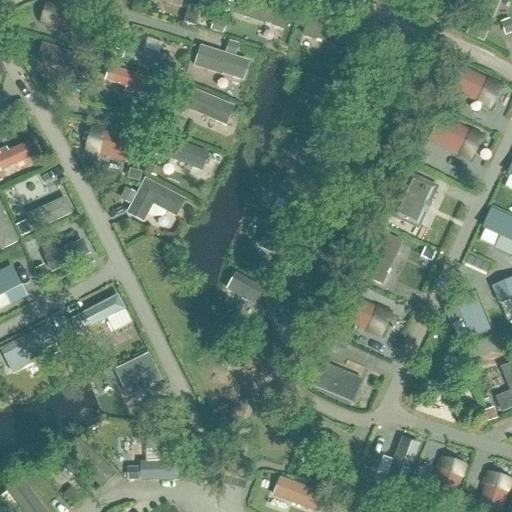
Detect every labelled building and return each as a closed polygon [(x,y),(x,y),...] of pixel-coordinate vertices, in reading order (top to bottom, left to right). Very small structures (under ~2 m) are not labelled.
[(186,0),(181,17),(195,21),(201,0),(186,0)] [(238,0),(232,20),(282,36),(289,16),(238,0)] [(489,0),(480,0),(465,38),(482,45),(499,4),(489,0)] [(45,5),(39,24),(76,34),(81,15),(45,5)] [(504,37),(511,33),(511,29),(508,20),(499,23),(504,37)] [(305,22),(299,42),(351,58),(356,38),(305,22)] [(166,77),(174,54),(124,37),(116,60),(166,77)] [(41,47),(34,63),(83,79),(89,63),(41,47)] [(197,49),(191,71),(241,87),(248,65),(197,49)] [(152,104),(159,80),(106,65),(99,89),(152,104)] [(461,66),(449,90),(487,110),(499,86),(461,66)] [(306,77),(300,94),(349,111),(355,94),(306,77)] [(234,104),(186,83),(177,102),(226,123),(234,104)] [(0,108),(7,113),(16,99),(1,90),(0,91),(0,108)] [(441,116),(429,140),(467,159),(479,135),(441,116)] [(90,127),(84,152),(124,163),(131,138),(90,127)] [(201,172),(208,149),(158,135),(152,158),(201,172)] [(408,175),(389,217),(417,229),(436,188),(408,175)] [(185,201),(144,179),(125,215),(143,224),(152,207),(175,219),(185,201)] [(331,207),(287,183),(277,200),(322,225),(331,207)] [(68,212),(61,196),(21,215),(29,231),(68,212)] [(0,210),(0,250),(1,252),(16,246),(0,210)] [(511,221),(491,212),(483,231),(500,238),(495,249),(511,256),(511,253),(511,221)] [(371,264),(364,279),(380,286),(400,243),(384,236),(371,263),(371,264)] [(89,254),(82,238),(57,250),(57,249),(52,238),(37,245),(50,272),(89,254)] [(398,253),(386,277),(421,294),(433,270),(398,253)] [(9,269),(0,273),(0,295),(2,295),(7,305),(23,297),(9,269)] [(511,279),(491,288),(498,305),(511,299),(511,302),(511,279)] [(123,308),(115,292),(69,315),(77,330),(123,308)] [(473,296),(442,309),(449,326),(462,320),(470,338),(488,331),(473,296)] [(354,298),(343,321),(379,338),(390,314),(354,298)] [(46,324),(0,346),(0,350),(10,372),(58,349),(46,324)] [(161,383),(147,357),(114,374),(128,400),(161,383)] [(511,360),(500,365),(510,388),(495,394),(501,409),(511,404),(511,360)] [(323,365),(313,388),(350,404),(360,381),(323,365)] [(445,408),(456,415),(463,404),(452,397),(445,408)] [(177,478),(176,435),(157,435),(158,460),(139,461),(140,478),(177,478)] [(331,437),(314,455),(343,481),(360,462),(331,437)] [(79,438),(65,451),(101,487),(114,474),(79,438)] [(417,453),(397,444),(381,489),(401,496),(417,453)] [(440,460),(429,497),(453,504),(464,467),(440,460)] [(45,511),(18,475),(4,485),(23,511),(45,511)] [(323,493),(279,475),(273,492),(316,509),(323,493)] [(485,475),(474,511),(475,511),(500,511),(509,482),(485,475)] [(420,495),(423,486),(414,483),(411,492),(420,495)] [(469,511),(473,500),(462,497),(459,507),(469,511)]
